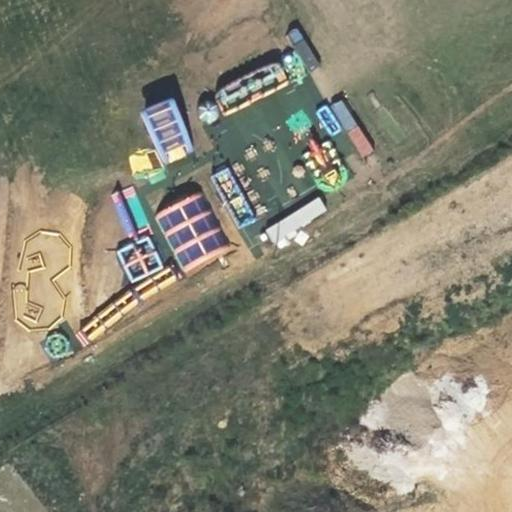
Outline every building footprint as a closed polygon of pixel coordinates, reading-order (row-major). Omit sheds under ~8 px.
[(299,26),(287,32),(306,72),(319,66),(299,26)] [(225,113),(288,82),(277,60),(214,91),(225,113)] [(331,137),(344,129),(362,157),(373,150),(340,97),(315,112),(331,137)] [(158,164),(193,155),(176,98),(142,107),(158,164)] [(160,170),(155,149),(128,155),(133,176),(160,170)] [(231,166),(216,172),(237,228),(252,222),(231,166)] [(126,237),(150,229),(134,186),(110,194),(126,237)] [(154,215),(183,271),(230,247),(201,191),(154,215)] [(318,196),(263,229),(272,245),(327,212),(318,196)] [(116,251),(130,283),(163,268),(149,236),(116,251)] [(38,316),(37,306),(26,307),(24,287),(14,288),(16,318),(38,316)] [(53,359),(70,352),(62,332),(45,339),(53,359)]
